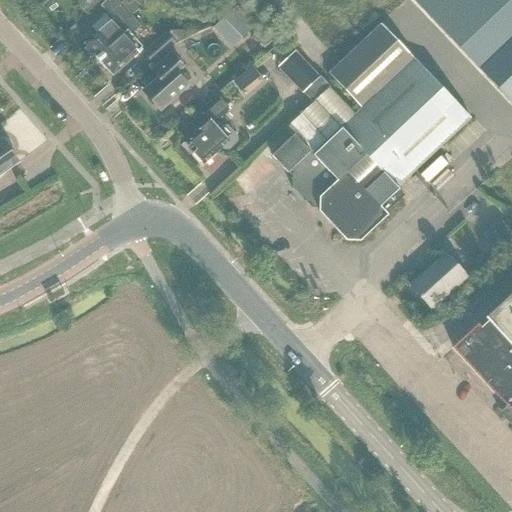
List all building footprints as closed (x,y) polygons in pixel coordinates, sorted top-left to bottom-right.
[(72,0),(85,14),(100,0),(72,0)] [(125,32),(120,26),(131,17),(130,16),(140,7),(139,6),(145,0),(106,0),(100,5),(112,20),(84,45),(96,58),(125,32)] [(410,0),(419,9),(428,0),(410,0)] [(428,0),(419,9),(429,19),(448,0),(428,0)] [(466,0),(448,0),(429,19),(438,29),(468,1),(466,0)] [(468,0),(468,1),(477,11),(489,0),(468,0)] [(489,0),(477,11),(487,21),(509,0),(489,0)] [(511,0),(509,0),(487,21),(497,31),(511,16),(511,0)] [(468,1),(438,29),(448,39),(477,11),(468,1)] [(221,37),(231,28),(240,38),(251,27),(233,8),(212,27),(221,37)] [(477,11),(448,39),(458,49),(487,21),(477,11)] [(511,16),(497,31),(506,42),(511,36),(511,16)] [(125,32),(96,58),(112,76),(141,49),(128,36),(139,26),(131,17),(120,26),(125,32)] [(487,21),(458,49),(467,59),(497,31),(487,21)] [(469,119),(380,25),(328,75),(361,110),(355,116),(328,87),(284,129),(292,137),(271,157),(287,174),(288,173),(291,177),(291,190),(292,190),(292,184),(306,198),(318,199),(318,212),(345,242),(359,242),(387,216),(385,214),(398,201),(390,193),(469,119)] [(253,36),(263,48),(270,42),(260,30),(253,36)] [(497,31),(467,59),(477,69),(506,42),(497,31)] [(152,64),(175,44),(165,32),(141,53),(152,64)] [(511,47),(506,42),(477,69),(487,80),(511,55),(511,47)] [(301,94),(318,78),(293,52),(276,68),(301,94)] [(159,110),(186,86),(174,73),(180,67),(170,55),(153,70),(159,78),(143,92),(159,110)] [(511,55),(487,80),(496,90),(511,74),(511,55)] [(253,69),(233,85),(242,96),(262,81),(253,69)] [(511,74),(496,90),(506,100),(511,94),(511,74)] [(217,131),(212,126),(228,111),(218,100),(202,115),(206,120),(194,131),(197,134),(185,144),(191,151),(191,152),(192,153),(192,156),(197,162),(201,162),(203,165),(221,149),(223,151),(228,151),(237,143),(236,138),(226,127),(221,126),(217,131)] [(17,161),(4,143),(0,145),(0,175),(1,175),(2,171),(17,161)] [(483,234),(500,251),(511,240),(511,232),(499,219),(483,234)] [(431,310),(466,278),(445,254),(409,287),(431,310)] [(477,326),(452,349),(511,413),(506,417),(511,422),(511,293),(484,319),(487,321),(479,328),(477,326)]
